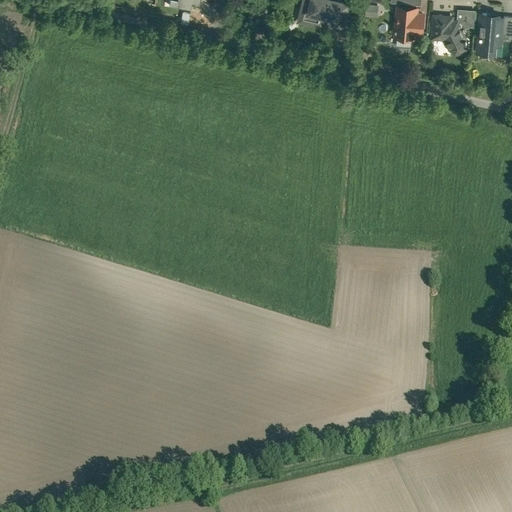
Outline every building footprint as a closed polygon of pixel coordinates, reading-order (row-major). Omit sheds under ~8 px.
[(199,0),(179,0),(179,5),(177,5),(177,6),(191,8),(192,2),(199,3),(199,0)] [(348,3),(336,0),(304,0),(302,10),(306,10),(303,21),(321,25),(324,15),(332,17),(331,23),(336,25),(342,26),(344,18),(348,3)] [(378,4),(367,3),(366,15),(377,16),(378,4)] [(416,7),(399,6),(397,26),(396,26),(396,28),(397,28),(396,33),(414,35),(414,30),(422,30),(423,12),(416,12),(416,7)] [(476,10),(458,9),(457,21),(460,21),(463,28),(465,27),(469,27),(469,25),(475,26),(476,10)] [(457,21),(446,20),(447,16),(435,15),(433,36),(446,37),(451,47),(455,51),(462,51),(466,46),(466,40),(467,40),(466,38),(465,38),(461,29),(463,28),(460,21),(457,21)] [(502,18),(482,16),(479,49),(489,50),(490,42),(500,42),(502,18)] [(511,16),(504,16),(503,29),(511,30),(511,16)] [(344,18),(342,26),(336,25),(333,37),(348,41),(353,21),(344,18)] [(414,35),(396,33),(395,43),(397,44),(412,46),(413,44),(414,35)]
